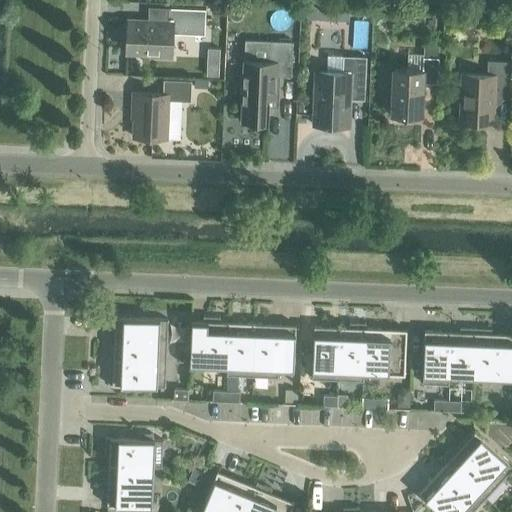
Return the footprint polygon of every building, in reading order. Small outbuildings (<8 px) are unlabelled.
[(304,7),(304,19),(330,20),(331,8),(304,7)] [(126,53),(127,53),(127,51),(151,52),(151,57),(171,57),(172,33),(204,35),(206,9),(168,8),(168,22),(156,22),(156,23),(150,23),(150,21),(127,20),(127,23),(125,26),(124,33),(127,35),(126,53)] [(278,100),(279,76),(291,76),(292,41),(270,41),(269,48),(251,47),(251,60),(244,60),(243,86),(240,86),(240,90),(242,90),(241,122),(263,123),(267,119),(268,99),(278,100)] [(423,45),(423,57),(438,58),(439,46),(423,45)] [(358,87),(359,75),(365,75),(366,57),(343,56),(343,72),(315,71),(313,125),(348,127),(349,99),(350,87),(358,87)] [(391,113),(421,115),(423,82),(437,83),(438,58),(423,57),(422,70),(393,69),(391,113)] [(459,121),(493,123),(494,93),(509,93),(510,61),(487,61),(486,74),(461,73),(459,121)] [(207,62),(206,76),(218,76),(219,62),(207,62)] [(132,137),(166,138),(168,100),(190,101),(191,81),(163,80),(163,94),(132,93),(132,111),(135,111),(135,118),(133,118),(132,137)] [(189,365),(226,367),(227,367),(229,326),(219,326),(219,317),(205,316),(203,316),(203,325),(192,325),(192,320),(191,320),(189,365)] [(108,359),(118,359),(166,361),(168,319),(119,317),(118,343),(109,343),(108,358),(108,359)] [(226,375),(252,376),(254,323),(239,322),(238,327),(229,326),(227,367),(226,367),(226,375)] [(339,331),(337,380),(363,381),(363,373),(364,328),(365,328),(365,323),(364,323),(349,322),(349,331),(339,331)] [(254,323),(252,376),(278,377),(278,369),(294,370),(295,329),(269,328),(269,324),(254,323)] [(311,378),(337,380),(339,331),(329,331),(329,326),(313,325),(311,378)] [(474,327),(474,332),(475,332),(473,377),(511,379),(511,338),(490,337),(491,328),(476,328),(474,327)] [(380,328),(365,328),(364,328),(363,373),(404,374),(406,334),(380,333),(380,328)] [(448,376),(450,336),(440,335),(440,331),(424,330),(422,383),(448,384),(449,376),(448,376)] [(459,336),(450,336),(448,376),(449,376),(473,377),(475,332),(474,332),(459,332),(459,336)] [(118,359),(117,368),(108,368),(107,383),(107,384),(165,387),(166,361),(118,359)] [(173,399),(187,400),(188,389),(187,389),(174,388),(173,399)] [(397,393),(396,408),(409,408),(409,388),(402,388),(397,393)] [(212,401),(225,402),(226,391),(212,390),(212,401)] [(284,390),(284,402),(297,402),(297,390),(284,390)] [(226,391),(225,402),(239,402),(240,391),(226,391)] [(337,395),(337,405),(347,406),(348,394),(337,394),(337,395)] [(323,406),(337,406),(337,405),(337,395),(336,395),(323,395),(323,406)] [(363,397),(362,408),(384,409),(387,409),(387,398),(363,397)] [(433,411),(446,411),(447,400),(433,399),(433,411)] [(113,454),(113,463),(113,464),(153,465),(153,466),(161,466),(163,440),(152,439),(153,434),(137,433),(136,439),(105,437),(105,439),(104,454),(113,454)] [(442,459),(445,462),(446,461),(485,497),(511,468),(511,465),(477,434),(460,453),(453,447),(443,458),(442,459)] [(446,461),(445,462),(436,473),(439,476),(421,495),(439,511),(471,511),(485,497),(446,461)] [(113,464),(113,463),(108,463),(108,479),(112,479),(111,505),(152,507),(153,466),(153,465),(113,464)] [(187,480),(198,484),(203,472),(193,467),(188,479),(187,479),(187,480)] [(204,472),(199,484),(205,486),(210,474),(204,472)] [(244,511),(255,486),(241,480),(239,485),(215,475),(199,511),(244,511)] [(255,486),(244,511),(289,511),(292,506),(268,496),(271,488),(257,482),(258,482),(256,482),(255,486)]
